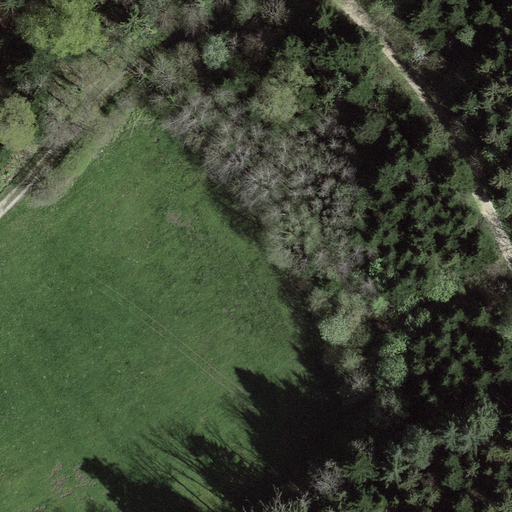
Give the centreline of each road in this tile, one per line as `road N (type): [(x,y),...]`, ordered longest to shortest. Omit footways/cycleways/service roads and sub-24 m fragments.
road 1 (track): [(511,263),(442,129),(344,0)]
road 2 (track): [(0,210),(157,35),(216,0)]
